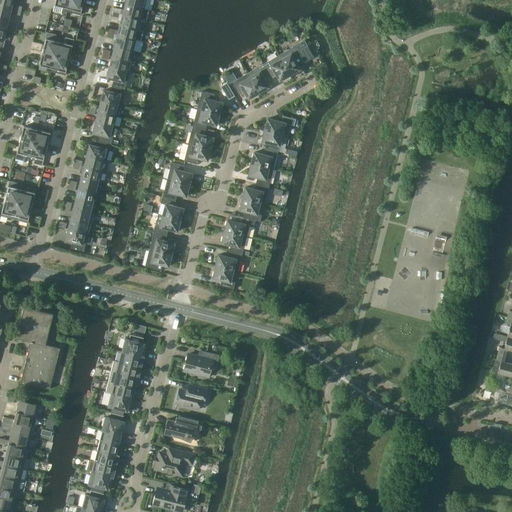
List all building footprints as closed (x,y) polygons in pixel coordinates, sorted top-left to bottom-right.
[(0,0),(0,5),(11,8),(13,0),(0,0)] [(67,12),(69,0),(55,0),(53,11),(61,13),(62,10),(63,11),(67,12)] [(80,15),(84,0),(69,0),(67,12),(80,15)] [(126,0),(125,4),(144,9),(146,0),(126,0)] [(149,10),(144,9),(125,4),(124,10),(114,7),(113,12),(120,14),(123,14),(141,19),(146,20),(149,10)] [(0,16),(8,19),(11,8),(0,5),(0,16)] [(139,30),(141,19),(123,14),(120,25),(139,30)] [(8,19),(0,16),(0,27),(6,29),(8,19)] [(136,40),(139,30),(120,25),(117,35),(136,40)] [(56,55),(60,39),(55,37),(56,35),(47,33),(42,52),(56,55)] [(136,40),(117,35),(115,46),(133,50),(136,40)] [(65,40),(60,39),(56,55),(69,58),(74,39),(65,37),(65,40)] [(133,50),(115,46),(112,56),(131,61),(133,50)] [(297,64),(303,61),(313,55),(308,46),(297,52),(294,46),(278,55),(290,75),(300,69),(297,64)] [(52,71),(56,55),(42,52),(39,65),(47,67),(46,70),(52,71)] [(65,75),(69,58),(56,55),(52,71),(65,75)] [(290,75),(278,55),(263,64),(270,76),(271,79),(277,76),(280,81),(290,75)] [(131,61),(112,56),(109,67),(128,71),(131,61)] [(271,79),(270,76),(263,64),(247,73),(259,93),(269,87),(266,82),(271,79)] [(128,71),(109,67),(107,78),(113,79),(112,85),(125,89),(129,71),(128,71)] [(248,99),(259,93),(247,73),(249,77),(240,83),(238,78),(232,82),(238,94),(244,91),(248,99)] [(121,106),(125,89),(112,85),(110,91),(104,90),(101,101),(121,106)] [(202,91),(197,108),(219,114),(222,102),(213,100),(215,94),(202,91)] [(118,116),(121,106),(101,101),(98,111),(117,116),(118,116)] [(216,125),(219,114),(197,108),(193,126),(206,129),(207,123),(216,125)] [(117,116),(98,111),(95,122),(114,126),(117,116)] [(268,118),(265,130),(282,134),(285,123),(294,126),(296,119),(282,116),(281,122),(268,118)] [(115,126),(114,126),(95,122),(93,132),(99,134),(98,140),(111,144),(115,126)] [(206,129),(193,126),(185,124),(184,128),(192,130),(188,143),(210,149),(213,137),(204,135),(206,129)] [(33,142),(38,126),(32,125),(32,128),(23,126),(20,139),(33,142)] [(43,127),(38,126),(33,142),(47,146),(50,132),(42,130),(43,127)] [(278,151),(282,134),(265,130),(262,141),(266,142),(265,148),(278,151)] [(29,159),(33,142),(20,139),(15,158),(24,160),(24,158),(29,159)] [(107,161),(111,144),(98,140),(96,146),(90,145),(87,156),(107,161)] [(42,165),(47,146),(33,142),(29,159),(34,160),(34,163),(42,165)] [(207,160),(210,149),(188,143),(184,161),(197,164),(199,158),(207,160)] [(273,169),(278,151),(265,148),(263,154),(254,152),(251,163),(273,169)] [(109,161),(107,161),(87,156),(84,166),(103,171),(106,172),(109,161)] [(171,162),(167,179),(189,185),(192,173),(183,171),(185,165),(171,162)] [(273,169),(251,163),(248,175),(257,177),(256,183),(269,186),(273,169)] [(84,166),(81,165),(74,164),(73,168),(83,170),(81,177),(98,181),(100,181),(103,171),(84,166)] [(14,169),(13,176),(25,178),(26,170),(14,169)] [(98,181),(81,177),(79,187),(95,191),(98,181)] [(186,196),(189,185),(167,179),(162,197),(176,200),(177,194),(186,196)] [(19,203),(23,186),(18,185),(18,183),(10,181),(5,199),(19,203)] [(265,204),(269,186),(256,183),(254,189),(245,187),(242,198),(260,203),(265,204)] [(36,190),(23,186),(19,203),(32,206),(36,190)] [(95,191),(79,187),(76,197),(93,202),(95,191)] [(93,202),(76,197),(74,208),(90,212),(93,202)] [(174,206),(176,200),(162,197),(158,214),(163,215),(180,220),(183,208),(174,206)] [(257,214),(260,203),(242,198),(239,210),(244,211),(242,217),(255,220),(260,221),(261,219),(262,215),(257,214)] [(14,219),(19,203),(5,199),(1,216),(14,219)] [(28,219),(32,206),(19,203),(14,219),(20,220),(20,217),(28,219)] [(145,204),(143,210),(151,212),(153,206),(145,204)] [(90,212),(74,208),(71,218),(87,223),(90,212)] [(177,231),(180,220),(163,215),(158,214),(154,231),(167,235),(168,229),(177,231)] [(255,220),(242,217),(238,216),(237,222),(228,219),(225,231),(247,237),(249,226),(254,227),(255,220)] [(91,223),(87,223),(71,218),(68,229),(88,234),(91,223)] [(0,223),(0,225),(0,230),(11,233),(13,226),(0,223)] [(88,234),(68,229),(65,240),(72,241),(70,248),(84,251),(88,234)] [(165,241),(167,235),(154,231),(149,249),(171,255),(174,243),(165,241)] [(243,250),(247,237),(225,231),(222,242),(231,245),(229,251),(242,254),(243,250)] [(168,266),(171,255),(149,249),(145,266),(161,271),(163,264),(168,266)] [(238,272),(242,254),(229,251),(228,257),(219,254),(216,266),(233,270),(233,271),(238,272)] [(230,281),(233,271),(233,270),(216,266),(213,277),(222,279),(220,285),(233,289),(235,282),(230,281)] [(0,371),(53,385),(70,319),(9,302),(0,300),(0,371)] [(494,333),(492,338),(505,341),(507,337),(494,333)] [(126,339),(122,352),(143,357),(147,344),(141,343),(143,337),(131,334),(129,340),(126,339)] [(511,350),(511,337),(507,336),(504,348),(499,347),(498,353),(510,356),(511,351),(511,350)] [(208,377),(213,360),(217,362),(219,355),(205,351),(204,358),(188,353),(184,370),(208,377)] [(141,367),(143,357),(122,352),(120,362),(141,367)] [(511,363),(508,362),(510,356),(498,353),(496,359),(495,359),(492,372),(511,376),(511,363)] [(138,378),(141,367),(120,362),(114,361),(111,371),(138,378)] [(135,388),(138,378),(111,371),(109,382),(135,388)] [(133,399),(135,388),(109,382),(106,392),(112,393),(133,399)] [(205,398),(207,389),(189,384),(187,390),(179,388),(175,404),(198,409),(202,397),(205,398)] [(130,411),(133,399),(112,393),(109,406),(112,407),(111,412),(123,416),(124,410),(130,411)] [(20,400),(17,411),(36,416),(39,405),(20,400)] [(36,416),(17,411),(15,419),(10,418),(8,423),(13,424),(14,422),(33,427),(36,416)] [(122,421),(123,416),(111,412),(110,418),(106,417),(103,430),(124,435),(127,422),(122,421)] [(202,430),(204,422),(204,421),(177,414),(177,415),(181,416),(179,422),(168,419),(164,434),(183,439),(191,442),(195,433),(192,432),(193,427),(202,430)] [(48,419),(46,427),(52,429),(54,421),(48,419)] [(31,437),(33,427),(14,422),(13,424),(11,432),(31,437)] [(121,445),(124,435),(103,430),(100,440),(121,445)] [(31,437),(11,432),(9,440),(9,443),(28,448),(31,437)] [(25,458),(28,448),(9,443),(9,440),(4,439),(3,444),(8,445),(6,453),(25,458)] [(118,456),(121,445),(100,440),(97,450),(118,456)] [(167,454),(159,452),(158,457),(156,456),(156,458),(158,458),(157,462),(155,462),(154,463),(156,463),(155,468),(167,471),(167,472),(168,473),(168,474),(169,474),(170,474),(171,473),(172,473),(182,475),(186,461),(192,463),(194,454),(163,446),(163,447),(169,448),(167,454)] [(116,466),(118,456),(97,450),(95,461),(116,466)] [(23,469),(25,458),(6,453),(4,461),(0,460),(0,465),(3,466),(3,464),(23,469)] [(116,466),(95,461),(90,460),(87,470),(92,471),(113,477),(116,466)] [(3,464),(3,466),(1,474),(20,479),(23,469),(3,464)] [(110,489),(113,477),(92,471),(89,484),(92,485),(91,490),(103,493),(105,488),(110,489)] [(20,479),(1,474),(0,477),(0,485),(17,490),(20,479)] [(0,496),(15,500),(17,490),(0,485),(0,496)] [(158,488),(157,494),(156,494),(155,495),(155,496),(153,503),(172,508),(173,506),(178,508),(180,507),(182,507),(183,505),(187,489),(170,485),(169,491),(158,488)] [(198,498),(200,491),(193,489),(191,496),(198,498)] [(102,499),(103,493),(91,490),(90,496),(86,495),(83,507),(100,511),(104,511),(107,500),(102,499)] [(15,500),(0,496),(0,507),(12,511),(15,500)]
